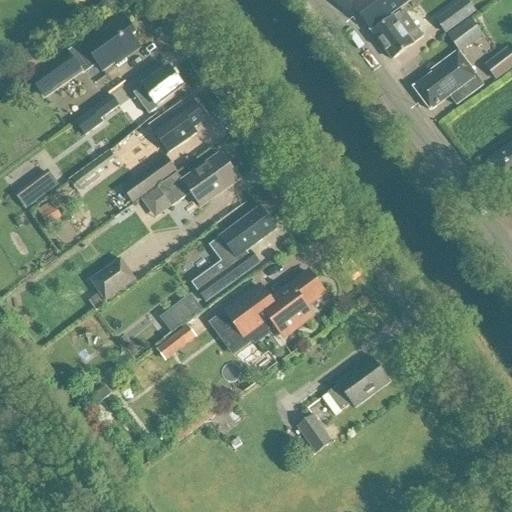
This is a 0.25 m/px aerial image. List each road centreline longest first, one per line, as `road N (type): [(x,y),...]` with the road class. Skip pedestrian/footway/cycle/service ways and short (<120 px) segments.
road 1 (unclassified): [(511,446),(179,0)]
road 2 (secondary): [(511,261),(316,0)]
